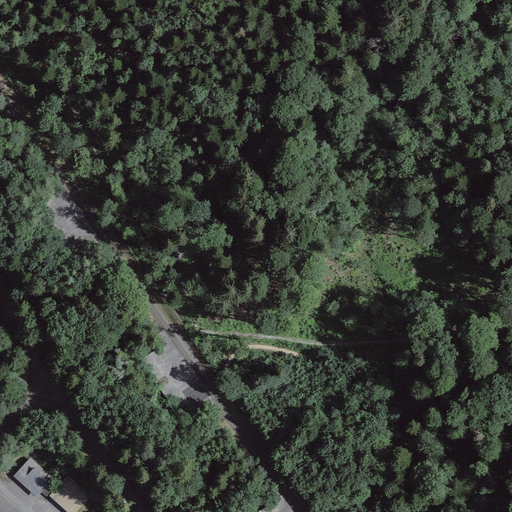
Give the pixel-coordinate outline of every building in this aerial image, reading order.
[(94,244),(56,190),(32,206),(71,260),(94,244)] [(205,399),(167,345),(143,362),(182,416),(205,399)] [(37,496),(41,491),(46,496),(53,488),(48,483),(53,478),(30,457),(13,475),(37,496)] [(68,474),(49,495),(68,511),(75,511),(91,495),(68,474)] [(286,511),(278,501),(262,511),(286,511)]
